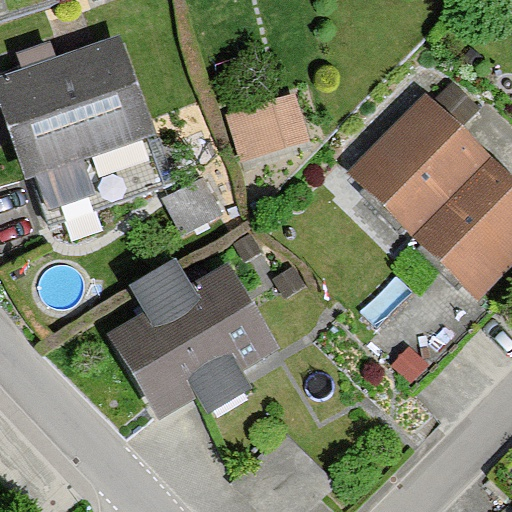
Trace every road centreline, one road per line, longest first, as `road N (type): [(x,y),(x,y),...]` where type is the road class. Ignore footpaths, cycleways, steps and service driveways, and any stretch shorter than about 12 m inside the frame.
road 1 (unclassified): [(140,511),(0,374)]
road 2 (residential): [(408,511),(511,405)]
